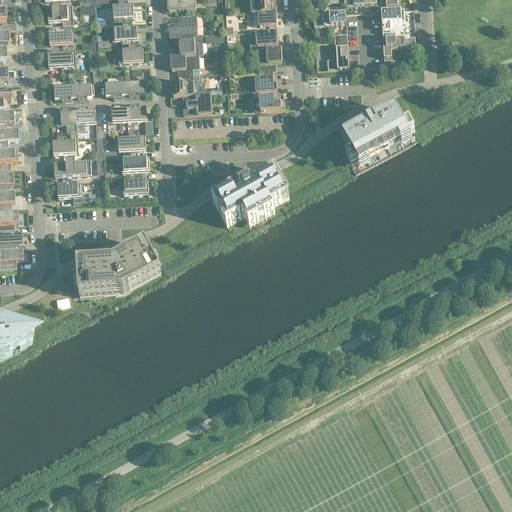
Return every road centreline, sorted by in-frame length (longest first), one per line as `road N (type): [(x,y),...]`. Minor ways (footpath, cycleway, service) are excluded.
road 1 (tertiary): [(47,511),(511,257)]
road 2 (residential): [(166,161),(284,151),(300,123),(298,94)]
road 3 (residential): [(32,110),(163,103)]
